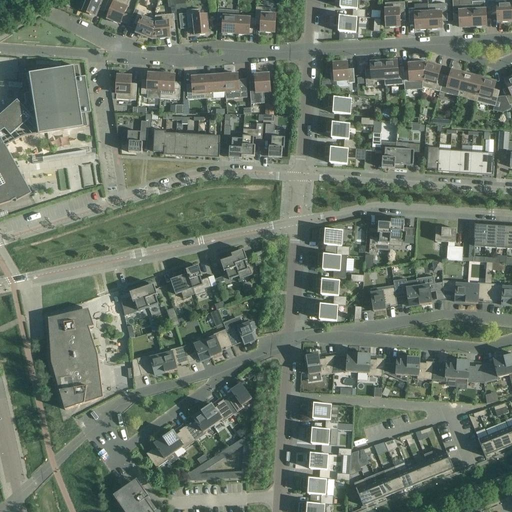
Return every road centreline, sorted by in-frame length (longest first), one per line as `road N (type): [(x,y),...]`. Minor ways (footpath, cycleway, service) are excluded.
road 1 (unclassified): [(0,285),(296,222)]
road 2 (residential): [(0,48),(95,55),(125,201)]
road 3 (residential): [(229,369),(121,451),(98,425),(135,395)]
road 4 (unclassified): [(296,222),(377,206),(511,215)]
road 5 (unclassified): [(511,191),(300,177)]
road 6 (unclassified): [(300,177),(218,175),(125,201)]
road 7 (residential): [(284,398),(444,410),(449,417)]
road 8 (residential): [(348,336),(442,313),(511,320)]
road 9 (residential): [(511,339),(479,349),(348,336)]
road 10 (residential): [(49,12),(132,56),(170,55)]
road 11 (unclassified): [(125,201),(0,242)]
road 12 (residential): [(300,177),(308,51)]
road 13 (residential): [(308,51),(431,44)]
road 14 (residential): [(288,342),(296,222)]
